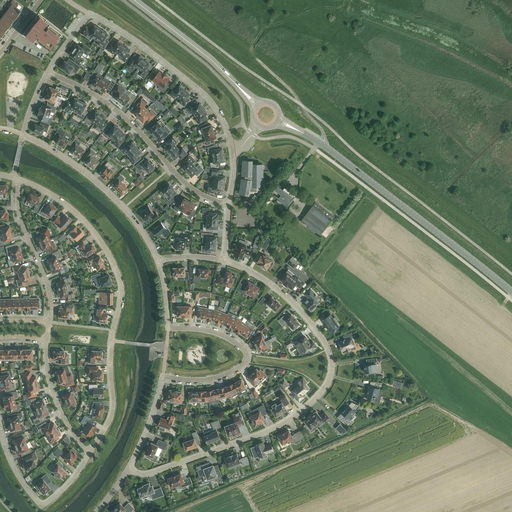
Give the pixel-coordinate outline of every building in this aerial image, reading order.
[(12,4),(9,9),(16,15),(20,10),(16,7),(17,4),(13,1),(10,3),(12,4)] [(9,9),(5,13),(13,19),(16,15),(9,9)] [(13,19),(5,13),(2,17),(10,23),(13,19)] [(10,23),(2,17),(0,20),(0,22),(7,27),(10,23)] [(31,38),(32,38),(36,34),(40,38),(39,39),(49,46),(56,39),(54,37),(55,35),(47,29),(45,32),(40,28),(45,22),(41,19),(39,21),(37,19),(25,35),(30,39),(31,38)] [(95,25),(93,28),(91,31),(89,30),(90,29),(86,27),(82,34),(90,39),(92,36),(96,39),(102,30),(100,29),(101,28),(98,26),(97,27),(95,25)] [(102,30),(96,39),(99,41),(98,44),(104,48),(109,41),(105,39),(108,34),(106,33),(106,32),(103,30),(103,31),(102,30)] [(118,53),(123,45),(122,44),(123,43),(119,41),(119,42),(118,41),(115,46),(111,43),(107,50),(113,54),(115,51),(118,53)] [(75,47),(73,49),(81,55),(83,52),(87,55),(91,50),(82,44),(81,46),(77,44),(75,45),(74,46),(75,47)] [(124,46),(123,45),(118,53),(121,55),(118,58),(125,62),(129,56),(126,53),(129,49),(128,48),(129,47),(125,45),(124,46)] [(10,54),(38,68),(42,61),(13,46),(10,54)] [(69,54),(71,55),(69,58),(80,66),(84,60),(80,57),(81,55),(73,49),(72,51),(71,51),(70,53),(70,54),(69,54)] [(138,68),(144,60),(144,59),(140,56),(140,57),(139,56),(137,59),(135,60),(133,58),(127,65),(133,70),(135,67),(137,67),(138,68)] [(144,60),(138,68),(140,69),(140,71),(138,74),(144,78),(150,71),(147,69),(147,67),(150,64),(149,64),(150,63),(146,60),(145,61),(144,60)] [(76,73),(80,67),(71,61),(69,64),(65,61),(63,64),(62,63),(60,66),(61,66),(60,67),(63,69),(62,70),(66,73),(67,72),(69,74),(72,70),(76,73)] [(98,88),(104,78),(99,74),(103,67),(99,64),(91,76),(94,78),(91,84),(93,85),(93,86),(95,87),(96,87),(98,88)] [(158,84),(165,74),(162,72),(162,73),(159,71),(155,76),(153,74),(148,80),(153,84),(155,82),(158,84)] [(165,74),(158,84),(160,86),(159,88),(164,92),(168,86),(166,84),(169,79),(167,77),(165,74)] [(104,78),(98,88),(100,89),(100,90),(102,92),(103,91),(105,92),(108,87),(111,89),(116,82),(112,80),(111,82),(104,78)] [(119,101),(125,94),(123,92),(125,88),(119,84),(114,90),(118,92),(114,97),(115,98),(114,99),(118,101),(119,101)] [(59,98),(67,101),(68,98),(60,94),(61,91),(60,91),(61,88),(57,86),(55,89),(50,87),(49,88),(48,88),(47,91),(48,91),(47,93),(59,98)] [(179,97),(185,90),(184,89),(184,88),(181,86),(180,86),(179,86),(176,90),(173,88),(168,95),(174,99),(175,97),(177,96),(179,97)] [(185,90),(179,97),(180,99),(180,101),(179,103),(184,107),(189,100),(186,98),(190,94),(189,93),(190,92),(186,90),(186,91),(185,90)] [(125,94),(119,101),(120,102),(119,103),(123,105),(124,105),(128,101),(132,103),(136,97),(130,92),(128,96),(125,94)] [(59,98),(47,93),(47,94),(46,94),(44,97),(45,97),(45,99),(50,101),(49,104),(56,107),(59,102),(57,101),(59,98)] [(76,111),(81,101),(79,100),(79,99),(78,98),(76,97),(76,98),(75,98),(72,103),(68,101),(65,110),(70,113),(72,111),(73,110),(76,111)] [(138,117),(146,109),(144,107),(148,102),(143,98),(135,106),(137,108),(137,109),(133,112),(134,113),(133,114),(136,117),(137,116),(138,117)] [(81,101),(76,111),(77,112),(78,114),(76,117),(82,120),(87,113),(83,111),(87,105),(86,104),(87,103),(85,102),(84,102),(83,103),(81,101)] [(194,115),(203,108),(202,108),(203,106),(201,104),(200,104),(199,103),(195,107),(193,104),(185,109),(189,115),(192,112),(194,115)] [(49,104),(48,107),(43,105),(41,108),(39,111),(49,115),(50,112),(54,113),(56,107),(49,104)] [(149,106),(146,109),(138,117),(139,119),(142,122),(143,122),(147,119),(148,119),(149,121),(156,114),(149,106)] [(203,108),(194,115),(197,118),(195,120),(198,124),(205,120),(203,117),(207,114),(206,113),(207,112),(205,109),(204,109),(203,108)] [(49,115),(39,111),(38,114),(39,115),(38,117),(43,119),(42,122),(50,125),(52,119),(48,118),(49,115)] [(95,123),(101,115),(100,114),(101,114),(97,111),(97,112),(96,111),(92,116),(89,114),(84,121),(89,125),(92,121),(95,123)] [(101,115),(95,123),(98,125),(95,129),(100,133),(105,126),(102,124),(106,119),(105,118),(106,118),(102,115),(102,116),(101,115)] [(154,136),(165,125),(164,123),(161,126),(157,122),(148,130),(154,136)] [(203,135),(216,130),(215,128),(213,127),(212,127),(211,125),(207,127),(206,123),(198,127),(199,130),(201,129),(203,135)] [(34,131),(33,132),(37,134),(37,133),(42,134),(43,131),(47,132),(49,126),(43,124),(42,127),(35,124),(33,131),(34,131)] [(112,138),(121,129),(118,127),(117,127),(115,125),(110,130),(108,128),(106,129),(102,134),(107,138),(109,135),(112,138)] [(167,127),(165,125),(154,136),(159,142),(168,134),(165,130),(167,127)] [(67,139),(65,137),(64,138),(63,137),(65,133),(59,128),(55,134),(59,137),(55,141),(55,142),(56,142),(64,147),(64,148),(65,147),(64,147),(69,141),(67,140),(67,139)] [(123,131),(121,129),(112,138),(115,140),(115,142),(112,144),(117,148),(122,143),(125,140),(122,138),(125,134),(123,132),(123,131)] [(216,130),(203,135),(206,141),(204,142),(205,145),(213,143),(212,139),(216,137),(215,135),(216,134),(217,133),(216,130)] [(170,154),(177,147),(175,144),(177,142),(173,137),(166,142),(169,145),(165,148),(165,149),(165,150),(167,152),(167,151),(170,154)] [(79,158),(85,150),(79,145),(81,142),(75,138),(71,144),(74,146),(70,152),(73,154),(76,156),(79,158)] [(127,142),(125,144),(119,148),(124,154),(126,152),(128,154),(137,147),(135,145),(136,144),(133,141),(133,142),(132,142),(129,144),(127,142)] [(212,156),(222,155),(222,154),(223,154),(223,149),(222,150),(222,149),(216,149),(216,145),(208,147),(208,153),(212,153),(213,156),(212,156)] [(137,147),(128,154),(130,157),(128,159),(133,164),(141,158),(138,155),(141,152),(142,151),(140,148),(139,149),(137,147)] [(180,150),(177,147),(170,154),(172,156),(171,157),(173,159),(174,159),(174,160),(179,156),(181,159),(187,153),(182,148),(180,150)] [(85,162),(91,166),(90,167),(93,169),(93,168),(94,169),(99,162),(93,157),(96,153),(91,149),(86,156),(89,158),(85,162)] [(187,172),(194,165),(192,163),(195,160),(190,154),(184,160),(186,163),(182,167),(183,168),(182,169),(185,172),(186,171),(187,172)] [(222,155),(212,156),(212,162),(210,163),(211,166),(218,167),(218,162),(223,162),(223,161),(224,161),(223,156),(222,156),(222,155)] [(135,166),(140,171),(143,168),(145,168),(149,173),(150,171),(152,172),(153,171),(153,169),(155,168),(154,166),(154,165),(153,163),(151,163),(150,163),(149,162),(149,161),(148,160),(144,164),(141,161),(135,166)] [(110,170),(113,166),(108,161),(102,168),(105,170),(101,175),(104,177),(103,178),(106,180),(106,179),(107,180),(114,172),(110,170)] [(262,186),(262,165),(252,165),(252,161),(243,161),(243,175),(245,175),(245,179),(242,179),(240,193),(248,195),(249,191),(257,191),(257,186),(262,186)] [(194,165),(187,172),(188,173),(187,173),(190,177),(191,176),(192,177),(196,173),(198,175),(203,170),(204,169),(200,165),(198,167),(197,166),(196,167),(194,165)] [(213,182),(224,183),(224,181),(225,181),(226,178),(225,178),(225,176),(218,175),(219,170),(211,169),(210,176),(214,177),(213,182)] [(128,188),(121,182),(123,179),(122,178),(123,177),(120,175),(116,180),(118,182),(114,186),(122,194),(124,193),(125,194),(127,191),(126,190),(128,188)] [(207,184),(207,187),(206,191),(214,193),(215,190),(222,191),(223,189),(224,189),(224,186),(223,186),(224,183),(213,182),(213,184),(211,185),(207,184)] [(169,205),(175,200),(172,197),(177,193),(169,184),(169,185),(168,184),(165,187),(166,188),(162,191),(167,197),(164,199),(169,205)] [(274,189),(281,195),(279,198),(282,200),(286,204),(292,196),(288,193),(289,192),(285,188),(283,190),(277,185),(274,189)] [(36,205),(33,211),(36,212),(40,205),(37,203),(39,198),(30,193),(29,195),(28,194),(26,198),(27,199),(26,201),(36,205)] [(183,212),(190,202),(184,198),(181,204),(178,202),(174,209),(177,211),(178,209),(183,212)] [(195,205),(190,202),(183,212),(188,216),(187,217),(190,219),(195,212),(192,210),(195,205)] [(334,217),(315,202),(301,220),(320,235),(334,217)] [(38,213),(44,217),(46,214),(50,216),(53,212),(54,213),(56,210),(55,209),(56,208),(55,208),(56,207),(52,204),(51,205),(49,203),(45,208),(42,206),(38,213)] [(148,206),(143,210),(140,213),(145,220),(151,215),(152,217),(151,217),(154,220),(159,216),(156,213),(154,214),(148,206)] [(207,222),(218,222),(218,215),(216,215),(217,213),(210,213),(210,209),(203,208),(202,214),(207,214),(207,222)] [(0,210),(0,221),(0,220),(3,220),(6,220),(6,219),(8,219),(8,218),(8,217),(8,215),(7,214),(7,213),(6,213),(5,210),(0,210)] [(61,229),(62,229),(63,230),(64,229),(65,229),(66,227),(66,226),(71,220),(65,215),(61,220),(57,216),(53,221),(57,225),(57,224),(59,226),(60,228),(61,229)] [(218,222),(207,222),(207,225),(203,224),(203,231),(211,232),(212,228),(218,229),(218,227),(219,227),(219,224),(218,224),(218,222)] [(167,228),(166,228),(161,223),(156,227),(155,227),(153,229),(153,230),(152,231),(158,237),(162,233),(166,237),(171,233),(167,228)] [(1,235),(11,233),(10,231),(11,231),(10,227),(9,227),(9,226),(4,228),(3,224),(0,225),(0,232),(1,235)] [(79,228),(78,229),(76,226),(71,231),(71,232),(68,234),(70,237),(72,235),(77,241),(84,234),(79,228)] [(39,244),(49,239),(48,236),(51,235),(48,228),(47,228),(40,231),(41,235),(36,237),(37,239),(36,240),(37,243),(38,242),(39,244)] [(11,233),(1,235),(2,238),(0,238),(0,244),(0,246),(8,244),(7,240),(9,240),(10,240),(12,240),(12,239),(13,239),(11,233)] [(58,239),(60,243),(67,236),(64,233),(58,239)] [(206,243),(216,244),(216,242),(217,243),(217,238),(216,238),(216,237),(212,237),(211,236),(211,234),(202,233),(201,236),(205,237),(205,240),(206,240),(206,243)] [(174,242),(173,246),(176,246),(175,248),(176,250),(179,250),(180,249),(180,248),(184,249),(185,245),(189,246),(191,236),(182,235),(182,237),(177,236),(176,243),(174,242)] [(271,240),(267,237),(261,247),(265,250),(271,240)] [(49,239),(39,244),(40,245),(39,246),(40,249),(41,248),(42,250),(47,248),(49,252),(56,249),(53,241),(50,242),(49,239)] [(86,257),(96,250),(95,250),(96,249),(94,247),(93,247),(91,244),(86,247),(83,242),(78,245),(75,247),(79,253),(82,251),(83,253),(83,254),(85,257),(86,257)] [(216,244),(206,243),(206,246),(202,246),(201,252),(205,252),(209,253),(210,250),(215,250),(215,249),(216,249),(217,245),(216,245),(216,244)] [(242,258),(243,256),(244,253),(250,255),(252,249),(246,247),(246,246),(238,243),(238,244),(236,244),(234,250),(235,251),(234,255),(242,258)] [(11,255),(20,253),(20,251),(20,250),(20,248),(19,248),(19,247),(12,249),(12,248),(11,245),(5,246),(7,252),(6,253),(7,256),(11,255)] [(49,267),(58,263),(57,258),(60,256),(58,250),(52,253),(53,257),(53,258),(46,261),(47,261),(46,262),(47,264),(48,265),(48,264),(49,267)] [(20,253),(11,255),(12,259),(7,260),(9,266),(15,265),(14,261),(22,259),(21,258),(22,258),(22,257),(21,255),(20,253)] [(262,254),(258,260),(256,263),(263,267),(262,268),(265,270),(266,269),(270,264),(271,265),(272,264),(273,263),(273,262),(273,261),(272,261),(269,258),(269,257),(266,255),(265,256),(262,254)] [(93,256),(86,260),(89,265),(93,263),(97,270),(100,268),(102,269),(103,268),(104,267),(104,266),(102,262),(103,262),(102,260),(101,260),(100,257),(94,259),(93,256)] [(287,263),(293,268),(298,262),(292,256),(287,263)] [(60,267),(58,263),(49,267),(50,269),(49,270),(50,272),(51,272),(52,273),(58,270),(59,271),(61,274),(68,271),(66,265),(60,267)] [(18,276),(28,273),(28,272),(29,272),(28,268),(27,268),(26,267),(21,269),(20,265),(12,267),(14,272),(16,273),(17,273),(18,276)] [(177,268),(173,268),(173,269),(171,269),(171,276),(174,276),(185,276),(185,280),(189,280),(188,272),(185,272),(185,267),(181,268),(181,267),(177,268)] [(194,280),(200,281),(200,276),(208,277),(209,273),(210,273),(210,270),(209,270),(198,269),(198,275),(194,274),(194,280)] [(231,288),(231,286),(235,276),(231,274),(231,273),(227,271),(225,277),(219,275),(216,283),(231,288)] [(295,285),(296,285),(300,288),(305,282),(295,275),(293,277),(287,272),(286,271),(286,272),(285,274),(284,273),(281,277),(282,277),(280,279),(280,280),(281,280),(284,283),(284,284),(287,286),(288,285),(292,289),(291,289),(292,289),(295,285)] [(28,273),(18,276),(19,279),(17,283),(18,286),(26,286),(25,282),(26,281),(27,281),(29,281),(29,280),(30,280),(30,279),(30,278),(30,276),(29,276),(28,273)] [(97,287),(101,286),(106,285),(106,286),(111,285),(110,283),(111,283),(108,275),(100,278),(100,277),(99,274),(91,276),(92,281),(94,280),(97,287)] [(58,280),(59,282),(56,283),(57,286),(56,287),(57,290),(70,287),(70,285),(70,283),(69,275),(60,277),(61,280),(58,280)] [(253,284),(249,281),(246,286),(241,283),(237,290),(244,294),(246,292),(254,297),(254,296),(256,298),(258,294),(256,293),(259,288),(255,285),(253,284)] [(71,290),(70,287),(57,290),(58,294),(59,294),(60,297),(62,297),(62,299),(65,298),(66,301),(74,299),(72,291),(71,290)] [(308,298),(306,300),(304,302),(309,308),(308,309),(311,311),(315,307),(314,306),(316,305),(317,305),(317,304),(318,303),(316,300),(319,298),(310,289),(304,294),(308,298)] [(98,300),(99,300),(99,303),(106,304),(106,305),(110,305),(110,304),(112,304),(112,293),(99,293),(99,297),(98,300)] [(23,296),(23,299),(20,299),(21,309),(30,309),(29,299),(29,296),(23,296)] [(266,305),(267,303),(276,311),(281,305),(278,302),(275,300),(272,297),(268,302),(263,298),(259,303),(262,305),(263,303),(266,305)] [(29,299),(30,309),(39,308),(39,306),(40,306),(40,303),(39,303),(38,298),(29,299)] [(11,309),(11,299),(2,300),(2,310),(11,309)] [(20,299),(11,299),(11,309),(21,309),(20,299)] [(59,308),(59,311),(59,312),(58,312),(58,316),(59,316),(58,317),(60,317),(60,318),(64,319),(64,318),(69,318),(69,314),(73,314),(73,305),(64,305),(64,309),(59,308)] [(206,319),(208,309),(199,307),(197,317),(206,319)] [(215,310),(208,309),(206,319),(212,320),(215,321),(218,311),(219,308),(215,307),(215,310)] [(107,314),(105,313),(102,313),(103,309),(92,308),(92,312),(94,312),(93,321),(100,322),(100,323),(105,323),(105,322),(106,322),(106,321),(107,321),(107,317),(107,314)] [(218,311),(215,321),(224,324),(227,315),(218,311)] [(228,313),(227,315),(224,324),(232,328),(237,319),(238,316),(228,313)] [(281,324),(285,320),(290,325),(289,326),(293,331),(297,327),(297,326),(299,323),(296,320),(297,320),(296,320),(294,318),(294,317),(294,318),(291,314),(287,319),(284,316),(278,321),(281,324)] [(335,317),(333,318),(330,314),(323,320),(331,332),(339,327),(338,326),(340,325),(335,317)] [(237,319),(232,328),(235,329),(240,332),(245,324),(240,320),(237,319)] [(253,329),(245,324),(240,332),(247,338),(253,329)] [(338,343),(339,345),(338,345),(340,349),(341,349),(341,351),(345,349),(346,352),(351,350),(350,347),(353,346),(353,344),(354,344),(352,339),(351,340),(350,338),(353,337),(352,332),(343,336),(344,339),(341,341),(341,342),(338,343)] [(256,347),(265,342),(261,335),(255,338),(256,340),(253,341),(255,344),(254,344),(256,347)] [(294,341),(298,347),(300,346),(305,352),(309,349),(310,351),(316,347),(312,341),(310,343),(305,336),(300,339),(299,338),(294,341)] [(290,339),(284,344),(287,348),(293,344),(290,339)] [(268,340),(265,342),(256,347),(257,349),(259,352),(262,350),(262,352),(271,347),(269,344),(270,344),(268,340)] [(32,349),(22,350),(22,360),(32,360),(32,355),(33,355),(32,352),(32,349)] [(13,360),(13,350),(4,350),(4,360),(13,360)] [(22,350),(13,350),(13,360),(22,360),(22,350)] [(101,360),(101,358),(101,357),(102,357),(102,353),(102,351),(100,351),(101,350),(96,350),(96,351),(92,351),(91,354),(88,354),(88,363),(96,364),(96,360),(101,360)] [(54,360),(56,360),(59,360),(59,364),(68,364),(68,355),(64,355),(64,351),(54,351),(54,353),(53,353),(53,357),(54,357),(54,360)] [(366,365),(367,365),(364,365),(365,372),(367,372),(368,375),(373,374),(372,372),(377,371),(376,364),(378,364),(377,358),(371,358),(372,364),(367,365),(366,365)] [(71,373),(69,374),(67,367),(61,369),(61,370),(55,371),(56,376),(57,376),(58,378),(57,379),(58,384),(64,382),(65,386),(74,384),(71,373)] [(98,367),(95,367),(87,367),(87,374),(91,374),(91,380),(96,380),(100,380),(101,380),(101,378),(102,378),(102,375),(101,375),(101,371),(98,371),(98,367)] [(252,372),(261,382),(267,376),(260,370),(259,371),(256,369),(254,371),(254,370),(252,372)] [(0,382),(10,380),(10,377),(12,376),(11,370),(3,372),(4,375),(0,375),(0,382)] [(27,385),(37,383),(36,380),(37,379),(36,377),(35,377),(34,376),(33,376),(32,377),(29,378),(28,372),(22,373),(23,380),(26,379),(27,385)] [(261,382),(252,372),(250,375),(248,377),(250,379),(249,381),(256,387),(261,382)] [(299,401),(304,397),(302,394),(309,389),(305,384),(307,383),(303,378),(297,383),(299,385),(292,390),(296,394),(294,396),(299,401)] [(10,380),(0,382),(0,388),(1,388),(1,389),(6,388),(7,391),(15,389),(14,384),(11,384),(10,380)] [(241,380),(233,384),(237,393),(246,389),(241,380)] [(285,389),(289,386),(284,380),(280,383),(285,389)] [(369,386),(369,388),(367,394),(369,395),(367,400),(372,401),(373,396),(374,396),(374,397),(375,397),(377,397),(379,389),(379,388),(379,387),(382,387),(382,382),(375,382),(375,386),(374,386),(374,387),(371,386),(369,386)] [(37,383),(27,385),(29,391),(26,392),(27,398),(36,396),(35,390),(38,390),(38,389),(39,389),(38,385),(38,386),(37,383)] [(228,386),(225,387),(228,397),(229,398),(232,397),(238,394),(237,393),(233,384),(228,386)] [(103,388),(101,388),(97,388),(97,385),(89,385),(89,390),(93,390),(93,396),(98,396),(98,397),(103,397),(103,395),(103,388)] [(228,397),(225,387),(216,389),(218,399),(228,397)] [(207,390),(207,391),(209,401),(209,405),(212,404),(212,403),(212,402),(215,402),(216,402),(217,403),(219,402),(218,399),(216,389),(211,390),(210,389),(207,390)] [(167,392),(166,399),(166,402),(173,404),(174,401),(176,390),(173,390),(170,390),(169,393),(167,392)] [(179,391),(176,390),(174,401),(173,404),(178,405),(178,404),(181,404),(181,402),(183,395),(181,395),(182,392),(179,392),(179,391)] [(4,404),(14,402),(13,398),(17,398),(16,391),(8,393),(9,396),(3,397),(4,400),(3,400),(4,404)] [(204,392),(198,392),(199,402),(205,402),(209,401),(207,391),(204,392)] [(199,402),(198,392),(189,392),(189,402),(199,402)] [(70,393),(63,396),(65,401),(64,402),(66,406),(67,405),(67,406),(75,403),(73,400),(74,399),(73,395),(72,396),(70,393)] [(286,405),(289,402),(286,397),(280,401),(282,403),(277,406),(276,403),(272,406),(273,408),(271,409),(276,417),(280,414),(283,413),(287,410),(284,406),(286,405)] [(34,411),(45,407),(44,404),(45,404),(44,400),(43,401),(42,399),(37,402),(35,398),(25,401),(27,406),(31,404),(34,411)] [(14,402),(4,404),(4,407),(5,407),(6,410),(11,409),(12,412),(20,410),(19,404),(15,405),(14,402)] [(98,405),(99,402),(93,402),(92,404),(95,405),(92,415),(95,416),(96,416),(96,417),(100,418),(102,414),(101,414),(102,410),(103,410),(104,406),(98,405)] [(361,406),(356,404),(352,408),(349,405),(348,406),(345,408),(341,412),(346,417),(341,421),(346,425),(350,421),(348,418),(351,415),(352,415),(361,406)] [(255,410),(257,413),(250,417),(255,427),(262,423),(261,420),(264,419),(262,416),(267,413),(263,405),(255,410)] [(45,407),(34,411),(37,417),(33,419),(35,425),(44,420),(43,417),(44,416),(48,414),(48,413),(49,413),(47,409),(46,409),(45,407)] [(309,426),(311,429),(318,423),(320,425),(329,417),(324,412),(321,415),(320,416),(316,411),(312,415),(311,414),(307,417),(308,418),(304,421),(306,423),(305,424),(308,427),(309,426)] [(9,425),(19,423),(18,418),(20,418),(22,416),(21,412),(13,414),(13,417),(7,418),(8,419),(7,420),(8,424),(9,424),(9,425)] [(239,426),(244,424),(240,412),(234,414),(237,422),(225,426),(228,436),(233,434),(233,435),(236,433),(241,432),(239,426)] [(159,430),(164,432),(165,428),(169,429),(170,428),(171,428),(171,426),(171,425),(172,422),(174,416),(168,414),(166,420),(161,418),(159,421),(158,420),(157,424),(158,425),(160,426),(159,430)] [(93,433),(94,431),(96,428),(90,424),(92,420),(85,416),(82,419),(85,421),(85,422),(83,425),(85,427),(82,432),(85,433),(85,434),(87,436),(88,435),(90,436),(92,432),(93,433)] [(207,444),(214,441),(220,439),(219,438),(216,428),(221,427),(218,420),(211,423),(214,431),(212,432),(211,431),(204,433),(207,444)] [(47,435),(56,429),(55,427),(56,426),(54,423),(50,425),(49,423),(47,425),(45,422),(36,427),(38,430),(43,428),(47,435)] [(19,423),(9,425),(8,426),(9,430),(10,430),(10,431),(16,430),(17,433),(25,431),(24,427),(22,426),(20,427),(19,423)] [(335,428),(342,434),(347,431),(340,424),(335,428)] [(58,431),(56,429),(47,435),(51,442),(50,442),(53,446),(58,443),(56,439),(58,438),(57,436),(61,434),(59,431),(58,431)] [(294,434),(292,436),(289,430),(285,432),(282,434),(278,436),(282,444),(296,437),(297,440),(304,437),(300,431),(294,434)] [(186,450),(197,446),(195,441),(199,439),(196,432),(192,433),(194,439),(183,442),(184,444),(183,445),(184,449),(185,448),(186,450)] [(15,447),(26,443),(23,436),(25,435),(24,433),(18,435),(19,438),(12,440),(12,441),(12,442),(12,444),(13,445),(14,444),(15,447)] [(150,459),(155,462),(158,456),(154,455),(158,447),(165,450),(167,444),(159,440),(157,445),(151,442),(149,447),(148,449),(148,450),(146,454),(151,457),(150,459)] [(267,454),(267,453),(273,451),(271,444),(266,446),(267,446),(265,447),(263,442),(255,445),(257,451),(255,451),(257,456),(259,455),(259,456),(267,454)] [(28,449),(26,443),(15,447),(16,450),(15,450),(16,453),(17,453),(17,454),(24,451),(25,454),(31,451),(30,448),(28,449)] [(60,449),(58,447),(53,452),(58,457),(60,454),(61,454),(58,451),(60,449)] [(63,452),(60,449),(58,451),(61,454),(60,454),(62,455),(61,456),(63,457),(71,465),(73,462),(72,462),(76,457),(76,456),(77,455),(74,453),(76,451),(72,448),(69,451),(70,452),(68,454),(67,453),(65,455),(62,452),(63,452)] [(22,458),(24,462),(20,464),(22,467),(24,466),(25,470),(35,466),(33,460),(35,459),(34,458),(36,457),(34,453),(22,458)] [(228,467),(240,462),(242,461),(243,465),(249,463),(246,457),(241,459),(239,460),(237,454),(233,455),(233,454),(232,454),(228,456),(228,457),(224,458),(228,467)] [(54,465),(56,467),(52,471),(55,474),(54,476),(56,478),(58,477),(60,478),(63,475),(63,476),(66,473),(60,468),(63,465),(58,461),(54,465)] [(219,469),(215,471),(213,465),(207,467),(206,464),(196,467),(197,470),(196,470),(196,471),(198,470),(200,476),(206,474),(207,479),(208,479),(209,482),(218,479),(217,477),(221,476),(219,469)] [(40,491),(42,494),(43,493),(43,494),(44,493),(44,494),(47,492),(47,491),(50,489),(46,484),(51,480),(46,474),(39,480),(41,482),(36,485),(40,490),(40,491)] [(190,477),(183,480),(181,474),(176,476),(176,475),(173,477),(168,479),(169,483),(169,484),(170,486),(171,486),(171,487),(172,487),(173,487),(175,487),(175,485),(180,484),(182,487),(192,484),(190,477)] [(150,487),(149,483),(143,485),(144,486),(138,488),(138,489),(137,490),(138,494),(140,493),(141,496),(142,496),(143,499),(147,497),(147,494),(150,493),(152,499),(160,497),(157,489),(154,490),(152,486),(150,487)] [(122,511),(124,511),(130,511),(132,511),(126,505),(124,507),(120,503),(116,506),(114,508),(111,511),(122,511)]
